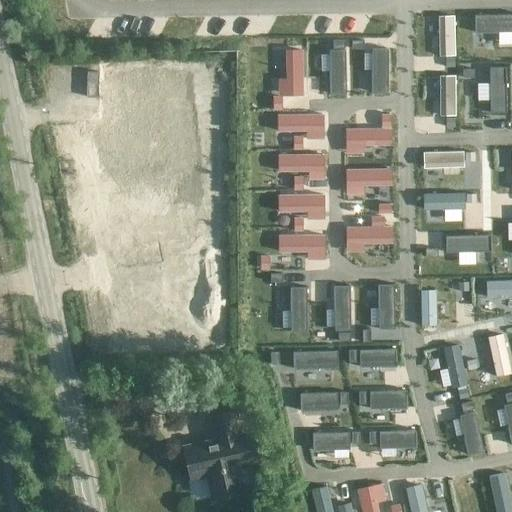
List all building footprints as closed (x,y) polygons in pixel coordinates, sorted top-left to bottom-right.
[(511,17),(475,18),(475,34),(511,34),(511,17)] [(453,18),(438,19),(438,58),(453,57),(453,18)] [(387,96),(387,51),(370,51),(371,96),(387,96)] [(302,97),(301,52),(284,52),(285,80),(277,80),(278,98),(302,97)] [(345,96),(344,52),(330,52),(330,97),(345,96)] [(505,69),(489,69),(489,114),(506,114),(505,69)] [(455,117),(454,77),(439,78),(440,118),(455,117)] [(137,140),(141,126),(112,113),(107,126),(104,139),(103,154),(104,168),(106,182),(112,197),(112,207),(112,221),(113,235),(116,249),(121,262),(129,275),(137,285),(146,296),(158,305),(170,312),(183,317),(193,285),(181,282),(176,279),(168,273),(162,265),(155,257),(151,250),(147,240),(145,230),(143,221),(144,210),(144,199),(141,187),(138,178),(135,168),(135,156),(134,147),(137,140)] [(322,116),(276,117),(277,133),(305,133),(305,142),(322,141),(322,116)] [(391,147),(390,131),(345,131),(345,156),(363,156),(363,147),(391,147)] [(462,169),(462,152),(422,153),(423,170),(462,169)] [(323,156),(278,157),(278,173),(306,172),(307,181),(324,181),(323,156)] [(391,187),(391,171),(345,172),(345,197),(363,196),(363,188),(391,187)] [(464,211),(463,195),(423,196),(424,212),(464,211)] [(322,197),(277,198),(277,214),(306,213),(306,222),(323,222),(322,197)] [(391,246),(391,230),(346,230),(346,255),(363,255),(363,246),(391,246)] [(323,237),(277,238),(278,254),(306,253),(306,262),(323,262),(323,237)] [(489,254),(488,238),(446,239),(446,255),(489,254)] [(511,300),(511,282),(485,283),(486,301),(511,300)] [(392,288),(376,288),(377,330),(393,330),(392,288)] [(306,335),(305,289),(289,289),(290,335),(306,335)] [(349,289),(334,289),(334,333),(349,333),(349,289)] [(434,330),(434,293),(419,293),(419,330),(434,330)] [(509,376),(501,336),(486,339),(495,379),(509,376)] [(467,387),(458,346),(442,349),(451,390),(467,387)] [(395,353),(358,353),(358,370),(395,370),(395,353)] [(336,371),(335,354),(292,355),(293,372),(336,371)] [(405,395),(369,394),(369,413),(405,413),(405,395)] [(336,414),(336,396),(299,397),(299,415),(336,414)] [(236,467),(256,463),(250,435),(241,437),(236,411),(210,416),(216,443),(185,449),(190,475),(210,471),(215,497),(241,492),(236,467)] [(483,455),(474,415),(459,418),(467,458),(483,455)] [(415,433),(378,435),(379,452),(415,451),(415,433)] [(348,453),(348,435),(312,436),(312,454),(348,453)] [(511,511),(504,476),(489,479),(496,511),(511,511)] [(380,486),(356,491),(360,511),(377,511),(376,505),(384,503),(380,486)] [(426,511),(421,487),(405,491),(409,511),(426,511)] [(330,511),(325,489),(310,493),(314,511),(330,511)]
